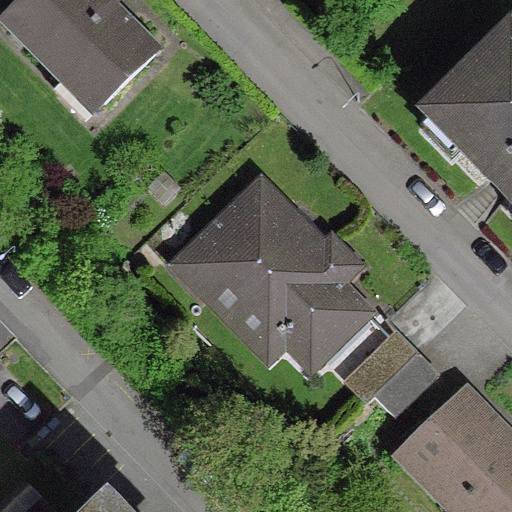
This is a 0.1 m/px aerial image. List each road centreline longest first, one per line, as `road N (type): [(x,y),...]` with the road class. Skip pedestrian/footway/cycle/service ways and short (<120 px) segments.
road 1 (residential): [(214,0),(511,299)]
road 2 (residential): [(0,270),(224,511)]
